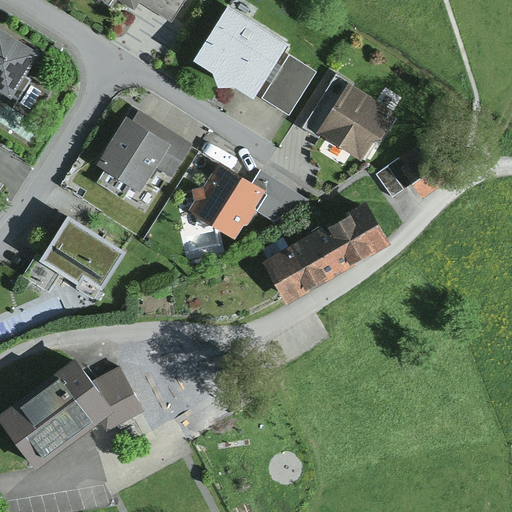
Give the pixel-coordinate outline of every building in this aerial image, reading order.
[(103,0),(110,4),(112,0),(118,0),(132,8),(137,1),(137,0),(103,0)] [(184,0),(137,0),(137,1),(171,22),(184,0)] [(291,44),(228,5),(193,60),(211,72),(217,86),(234,86),(256,100),(291,44)] [(41,52),(0,26),(0,89),(11,96),(12,94),(20,99),(15,107),(36,119),(54,89),(31,75),(30,76),(27,74),(41,52)] [(289,54),(262,98),(290,114),(317,71),(289,54)] [(320,133),(353,83),(337,72),(302,126),(318,136),(320,133)] [(398,112),(353,83),(320,133),(361,160),(374,139),(380,138),(384,140),(397,119),(394,117),(398,112)] [(139,109),(133,120),(170,143),(156,166),(173,177),(194,143),(139,109)] [(133,120),(127,115),(96,163),(105,168),(97,181),(124,198),(132,185),(140,190),(140,189),(156,166),(170,143),(133,120)] [(421,151),(403,163),(415,182),(425,197),(457,176),(447,161),(434,170),(421,151)] [(415,182),(403,163),(399,159),(377,174),(393,197),(415,182)] [(253,183),(220,161),(204,186),(192,188),(195,202),(189,210),(235,238),(266,190),(253,183)] [(261,169),(253,183),(266,190),(270,193),(258,212),(274,222),(309,198),(261,169)] [(393,243),(368,199),(351,209),(353,212),(331,225),(329,221),(316,228),(342,272),(393,243)] [(126,251),(68,213),(38,259),(61,274),(95,297),(126,251)] [(342,272),(316,228),(262,259),(287,303),(342,272)] [(61,274),(38,259),(34,256),(22,275),(48,293),(61,274)] [(210,391),(176,333),(117,368),(143,412),(152,426),(210,391)] [(0,410),(0,419),(36,471),(99,422),(107,430),(143,412),(117,368),(94,380),(76,357),(0,410)]
